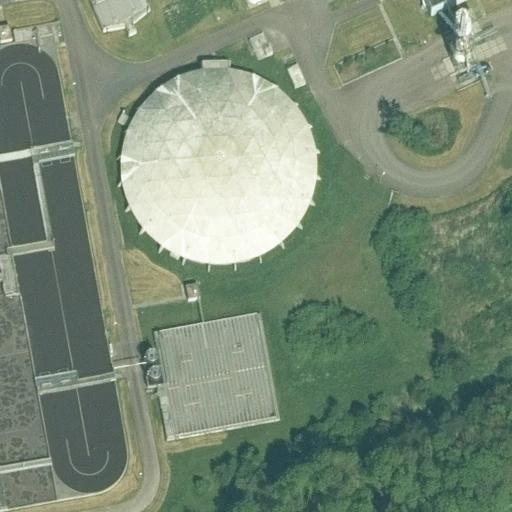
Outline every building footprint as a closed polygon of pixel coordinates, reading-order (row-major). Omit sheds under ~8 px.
[(86,0),(102,35),(124,31),(128,39),(135,37),(132,28),(149,14),(142,0),(86,0)] [(419,0),(429,21),(474,0),(419,0)] [(258,64),(272,58),(263,38),(249,44),(258,64)] [(448,77),(477,65),(472,53),(443,66),(448,77)] [(295,92),(305,88),(297,70),(287,75),(295,92)] [(315,184),(315,174),(315,163),(314,155),(311,145),(308,137),(303,126),(298,117),(294,112),(284,102),(278,96),(268,90),(256,83),(249,81),(236,77),(228,76),(214,76),(199,77),(190,79),(179,83),(170,88),(161,93),(151,102),(145,108),(134,122),(129,131),(125,142),(121,157),(120,167),(120,175),(120,186),(122,197),(125,206),(129,215),(137,230),(142,237),(151,245),(157,251),(167,258),(179,264),(186,266),(199,270),(207,271),(221,272),(236,270),(246,267),(256,264),(271,256),(279,250),(287,243),(294,235),(298,230),(303,221),(308,210),(313,194),(315,184)] [(157,391),(167,443),(279,423),(260,318),(154,338),(163,390),(157,391)]
